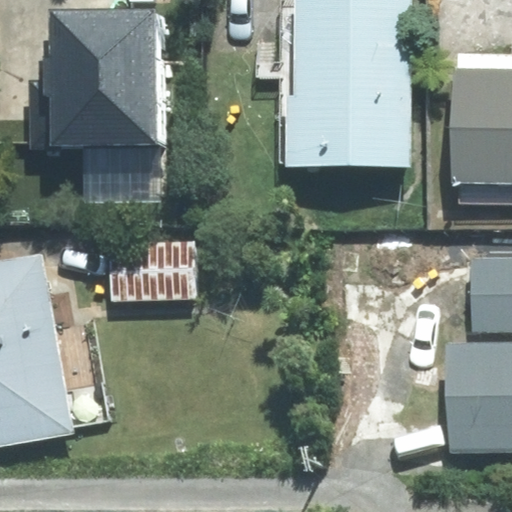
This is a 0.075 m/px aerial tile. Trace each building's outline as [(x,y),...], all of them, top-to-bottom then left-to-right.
[(278,0),(273,176),(297,176),(402,180),(408,0),(278,0)] [(152,26),(45,23),(41,160),(149,162),(152,26)] [(511,59),(453,58),(449,190),(511,191),(511,59)] [(100,248),(98,303),(195,307),(197,252),(100,248)] [(0,451),(70,439),(38,260),(0,266),(0,451)] [(511,344),(452,342),(440,341),(436,438),(448,438),(447,455),(511,457),(511,344)]
